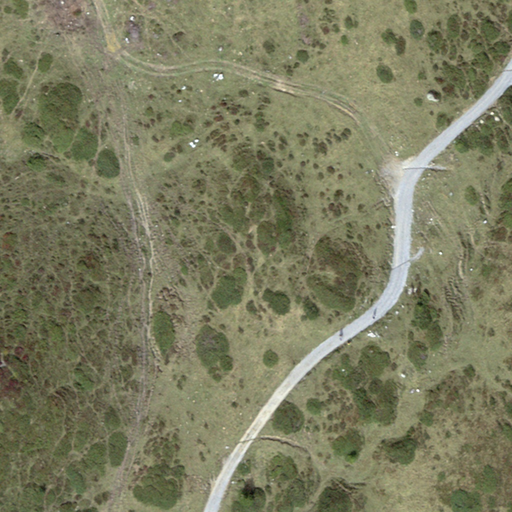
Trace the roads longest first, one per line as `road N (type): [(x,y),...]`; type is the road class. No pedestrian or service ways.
road 1 (track): [(511,68),(410,179),(393,294),(294,377),(245,440),(208,511)]
road 2 (track): [(402,208),(369,127),(220,69),(167,73),(116,58),(96,0)]
